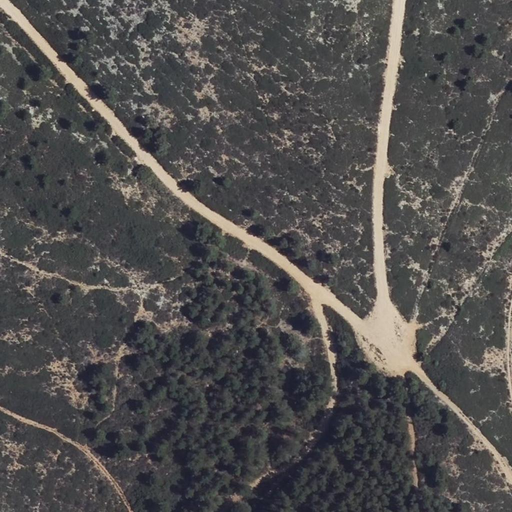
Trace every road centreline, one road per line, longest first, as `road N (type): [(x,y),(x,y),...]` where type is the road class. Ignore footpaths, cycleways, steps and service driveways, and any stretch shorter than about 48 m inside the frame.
road 1 (track): [(2,0),(199,208),(387,341),(378,193),(399,0)]
road 2 (track): [(315,289),(336,374),(328,420),(229,511)]
road 3 (track): [(511,475),(387,341)]
road 4 (track): [(0,412),(87,453),(131,511)]
road 5 (track): [(396,349),(422,511)]
